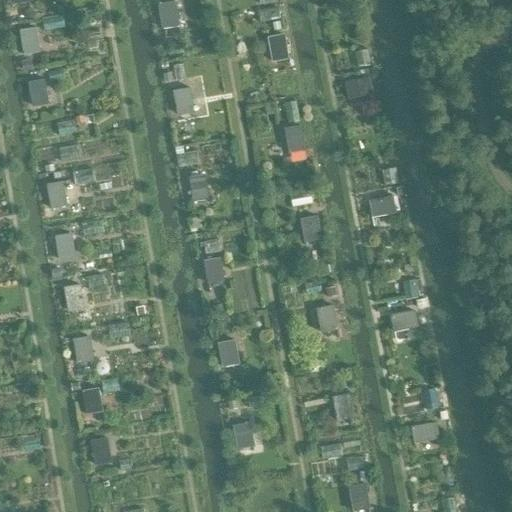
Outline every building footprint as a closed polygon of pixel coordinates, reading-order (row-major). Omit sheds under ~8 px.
[(172,1),(154,3),(158,25),(175,23),(172,1)] [(31,30),(13,33),(16,55),(34,52),(31,30)] [(284,34),(266,36),(269,58),(287,56),(284,34)] [(364,83),(340,87),(343,103),(367,100),(364,83)] [(43,84),(26,87),(29,109),(47,106),(43,84)] [(192,96),(177,99),(181,119),(196,116),(192,96)] [(302,123),(280,126),(284,153),(306,149),(302,123)] [(202,175),(185,178),(188,200),(206,197),(202,175)] [(60,179),(42,182),(46,203),(63,201),(60,179)] [(381,189),(363,192),(366,214),(384,211),(381,189)] [(309,216),(292,218),(295,240),(313,238),(309,216)] [(69,237),(51,239),(55,261),(72,259),(69,237)] [(220,258),(206,259),(208,279),(222,277),(220,258)] [(79,281),(61,283),(65,305),(82,303),(79,281)] [(334,301),(312,305),(316,330),(338,327),(334,301)] [(411,313),(388,316),(392,340),(415,336),(411,313)] [(87,338),(69,341),(72,362),(90,360),(87,338)] [(236,340),(218,343),(221,365),(239,362),(236,340)] [(92,386),(74,389),(77,411),(95,408),(92,386)] [(345,395),(327,398),(331,420),(348,417),(345,395)] [(431,419),(409,423),(413,442),(435,438),(431,419)] [(251,426),(237,429),(240,448),(254,446),(251,426)] [(105,433),(87,436),(90,458),(108,455),(105,433)] [(368,486),(347,489),(350,510),(371,506),(368,486)]
